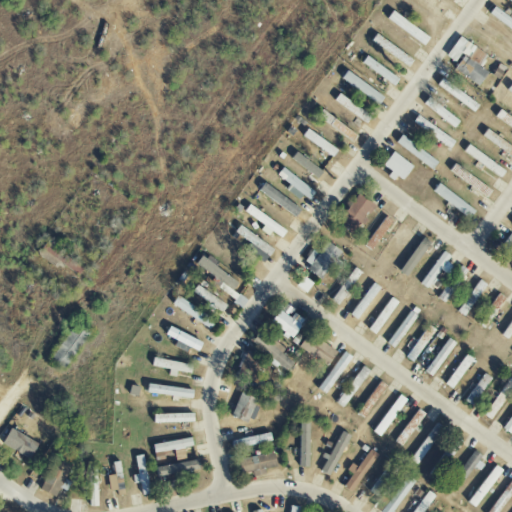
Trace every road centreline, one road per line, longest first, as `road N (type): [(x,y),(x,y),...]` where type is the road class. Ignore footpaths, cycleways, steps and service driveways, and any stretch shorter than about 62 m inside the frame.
road 1 (residential): [(479,0),(220,357),(209,403),(225,496)]
road 2 (residential): [(353,511),(277,487),(156,511),(33,505),(0,480)]
road 3 (residential): [(273,282),(511,457)]
road 4 (residential): [(357,168),(511,282)]
